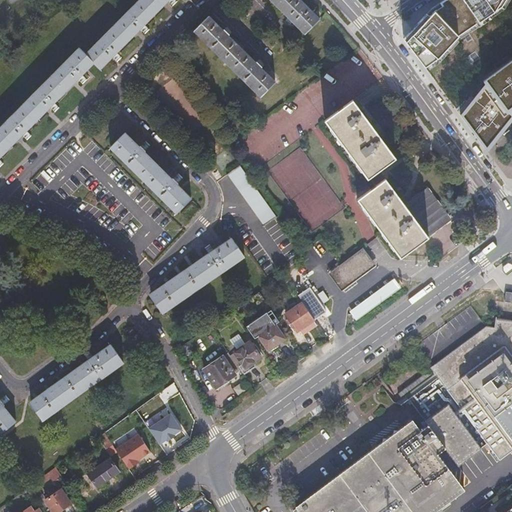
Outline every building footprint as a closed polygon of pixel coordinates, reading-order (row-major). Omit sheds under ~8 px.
[(100,68),(112,56),(116,52),(140,28),(145,23),(167,0),(139,0),(135,5),(87,53),(86,54),(94,62),(100,68)] [(271,0),(303,32),(317,19),(299,0),(271,0)] [(511,0),(442,0),(433,6),(403,38),(425,67),(438,57),(457,37),(464,31),(478,22),(481,24),(492,18),(489,14),(497,9),(511,30),(511,57),(485,77),(487,82),(461,116),(486,149),(510,115),(508,109),(511,105),(511,0)] [(260,96),(274,83),(260,68),(261,66),(257,62),(255,63),(227,35),(228,33),(224,29),(223,30),(209,16),(195,29),(260,96)] [(145,23),(140,28),(145,33),(150,29),(145,23)] [(0,56),(10,49),(8,45),(0,51),(0,56)] [(0,158),(22,135),(27,130),(50,107),(55,102),(78,78),(83,73),(94,62),(86,54),(87,53),(81,48),(0,130),(0,158)] [(116,52),(112,56),(117,61),(122,57),(116,52)] [(83,73),(78,78),(84,83),(88,79),(83,73)] [(324,120),(367,178),(370,176),(396,157),(353,99),(324,120)] [(55,102),(50,107),(56,112),(60,107),(55,102)] [(27,130),(22,135),(28,140),(32,136),(27,130)] [(174,179),(145,151),(141,147),(126,133),(112,147),(178,212),(192,198),(178,184),(174,179)] [(145,142),(141,147),(145,151),(150,147),(145,142)] [(240,164),(226,174),(227,175),(229,174),(232,179),(244,171),(240,164)] [(248,176),(244,171),(232,179),(236,185),(248,176)] [(178,174),(174,179),(178,184),(183,179),(178,174)] [(253,182),(248,176),(236,185),(240,191),(253,182)] [(365,180),(371,188),(376,184),(370,176),(367,178),(365,180)] [(376,184),(371,188),(358,198),(400,256),(452,218),(431,189),(407,206),(386,177),(376,184)] [(257,188),(253,182),(240,191),(244,197),(257,188)] [(261,193),(257,188),(244,197),(248,202),(261,193)] [(265,199),(261,193),(248,202),(252,208),(265,199)] [(269,205),(265,199),(252,208),(257,214),(269,205)] [(273,211),(269,205),(257,214),(261,220),(273,211)] [(262,225),(263,226),(277,217),(273,211),(261,220),(264,224),(262,225)] [(232,237),(217,248),(211,252),(210,252),(212,256),(152,297),(163,312),(245,256),(232,237)] [(211,252),(217,248),(212,242),(207,246),(211,252)] [(343,287),(374,264),(362,248),(331,271),(343,287)] [(366,305),(392,286),(381,271),(355,290),(366,305)] [(290,282),(285,275),(277,281),(281,288),(290,282)] [(266,301),(260,292),(252,298),(258,306),(266,301)] [(315,318),(303,301),(286,313),(293,322),(298,330),(300,329),(302,332),(308,327),(306,324),(315,318)] [(290,324),(293,322),(286,313),(284,314),(290,324)] [(294,506),(298,511),(436,511),(465,490),(444,462),(451,457),(458,466),(485,446),(488,450),(490,448),(500,461),(511,451),(511,320),(497,318),(494,326),(487,325),(431,367),(434,373),(432,375),(428,370),(398,394),(402,398),(396,403),(401,405),(409,400),(427,425),(420,430),(412,419),(294,506)] [(270,348),(286,337),(276,323),(261,334),(270,348)] [(251,341),(235,352),(246,368),(255,361),(262,356),(251,341)] [(83,352),(86,358),(89,361),(33,401),(29,404),(41,420),(121,363),(107,344),(92,354),(88,349),(83,352)] [(222,355),(203,367),(216,387),(235,374),(242,370),(231,355),(228,351),(222,355)] [(231,355),(242,370),(246,368),(235,352),(231,355)] [(89,361),(86,358),(31,397),(33,401),(89,361)] [(242,370),(244,374),(257,365),(255,361),(246,368),(242,370)] [(0,431),(14,420),(1,403),(6,399),(3,394),(0,396),(0,431)] [(147,412),(141,404),(123,418),(128,425),(147,412)] [(169,440),(157,423),(150,429),(153,433),(140,443),(149,456),(169,440)] [(117,469),(108,456),(86,472),(95,485),(117,469)] [(57,467),(43,476),(46,481),(52,477),(54,481),(62,476),(57,467)] [(59,511),(70,505),(60,490),(44,501),(51,511),(59,511)]
